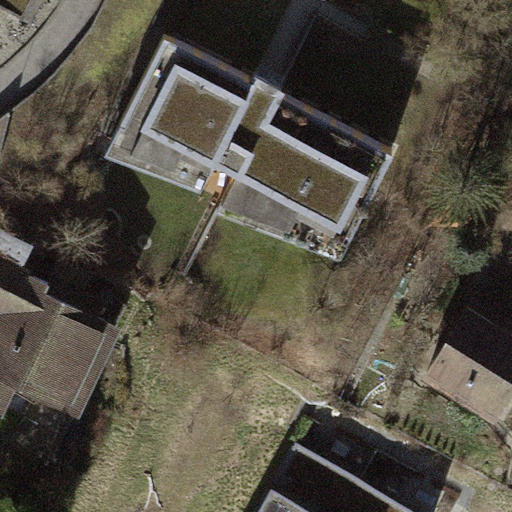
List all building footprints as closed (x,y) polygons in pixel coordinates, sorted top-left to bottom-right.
[(50,0),(0,0),(0,2),(39,22),(50,0)] [(371,250),(416,146),(173,41),(128,145),(371,250)] [(0,237),(0,299),(22,311),(0,351),(0,401),(31,418),(51,380),(109,411),(157,320),(0,237)] [(511,305),(491,294),(448,375),(511,409),(511,305)] [(430,511),(304,440),(262,511),(430,511)]
